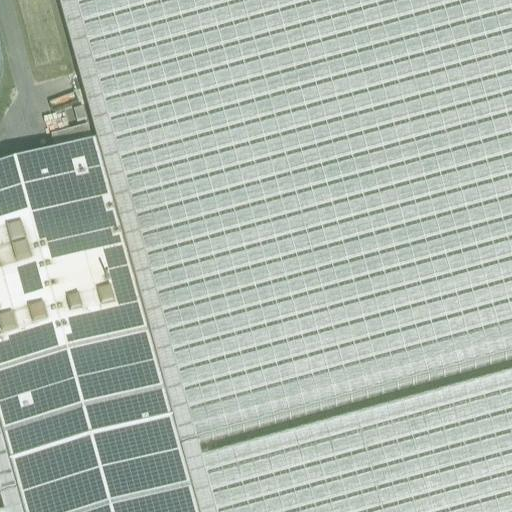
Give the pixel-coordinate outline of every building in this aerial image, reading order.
[(511,0),(57,0),(97,145),(97,146),(178,443),(180,449),(197,511),(511,511),(511,378),(211,461),(205,442),(511,358),(511,0)] [(88,128),(51,138),(55,151),(91,141),(88,128)] [(97,146),(0,171),(0,431),(15,487),(178,443),(97,146)] [(0,498),(1,498),(4,511),(22,511),(15,487),(0,431),(0,498)] [(178,443),(15,487),(22,511),(197,511),(180,449),(178,443)]
